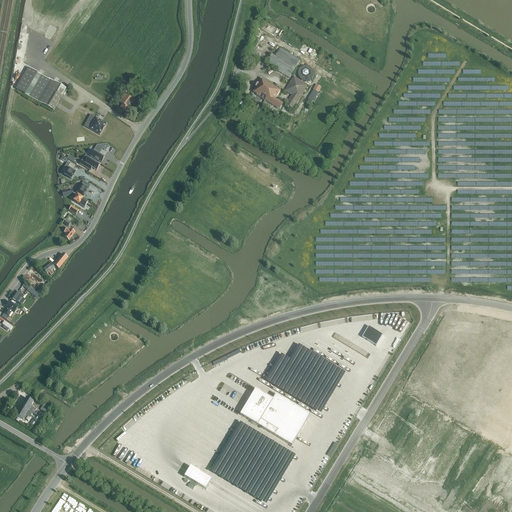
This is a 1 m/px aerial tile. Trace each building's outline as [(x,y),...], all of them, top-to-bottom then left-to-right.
[(272,55),(266,64),(290,78),(301,61),(281,49),(275,57),(272,55)] [(298,73),(298,74),(298,76),(299,77),(299,78),(300,79),(301,80),(303,81),(304,82),(305,82),(307,82),(308,82),(309,81),(311,80),(312,79),(312,78),(313,77),(313,76),(314,74),(313,73),(313,72),(312,70),(312,69),(311,68),(309,68),(308,67),(307,67),(305,67),(304,67),(303,68),(301,68),(300,69),(299,70),(299,72),(298,73)] [(28,68),(16,89),(19,91),(25,94),(25,95),(38,73),(37,73),(31,69),(28,68)] [(42,75),(29,97),(40,103),(52,81),(42,75)] [(294,77),(285,92),(292,96),(286,105),(294,110),(309,86),(294,77)] [(262,78),(253,92),(257,94),(257,95),(265,100),(270,93),(264,89),(268,82),(262,78)] [(66,89),(52,81),(40,103),(53,111),(66,89)] [(280,90),(268,82),(264,89),(270,93),(265,100),(277,108),(281,102),(275,98),(280,90)] [(322,87),(317,85),(308,99),(312,102),(322,87)] [(126,113),(133,104),(135,100),(126,94),(120,103),(122,104),(120,108),(126,113)] [(89,129),(100,135),(106,124),(95,117),(89,129)] [(95,149),(90,157),(101,163),(105,158),(99,154),(100,152),(95,149)] [(82,161),(80,164),(90,170),(92,168),(97,171),(100,165),(88,158),(85,163),(82,161)] [(68,162),(63,171),(66,173),(65,175),(71,180),(74,175),(75,173),(72,171),(75,167),(68,162)] [(82,184),(77,193),(83,197),(85,194),(87,192),(89,188),(88,188),(90,186),(84,182),(82,185),(82,184)] [(77,195),(73,201),(79,205),(84,208),(88,202),(83,199),(77,195)] [(72,207),(69,211),(76,215),(79,211),(72,207)] [(67,229),(64,233),(67,234),(65,237),(69,240),(75,232),(71,229),(70,230),(67,229)] [(62,255),(54,265),(59,269),(68,259),(62,255)] [(54,268),(51,263),(43,269),(47,274),(49,272),(51,275),(53,274),(51,271),(54,268)] [(29,288),(28,290),(38,297),(39,295),(29,288)] [(14,292),(10,299),(12,300),(11,303),(17,307),(19,309),(21,306),(19,305),(24,296),(18,292),(16,294),(14,292)] [(11,303),(9,302),(9,301),(5,306),(7,308),(4,313),(8,316),(12,312),(13,313),(17,307),(11,303)] [(383,335),(369,327),(362,338),(376,346),(383,335)] [(256,389),(241,415),(292,447),(311,415),(277,395),(274,400),(256,389)] [(26,398),(15,415),(23,420),(24,418),(28,421),(32,415),(33,414),(32,414),(35,408),(31,406),(33,403),(26,398)] [(190,466),(184,477),(207,491),(213,480),(190,466)]
